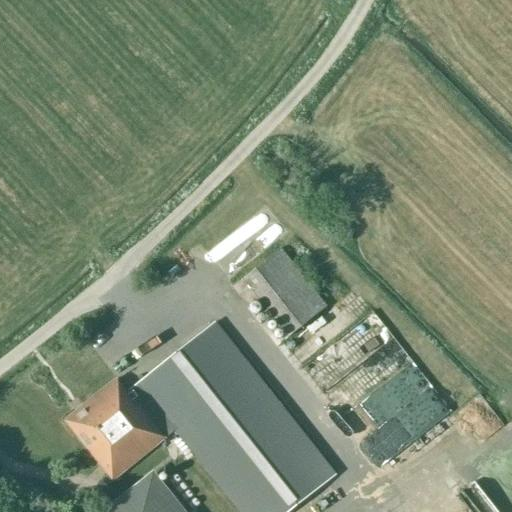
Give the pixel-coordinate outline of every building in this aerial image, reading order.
[(243,233),(257,221),(239,201),(226,213),(243,233)] [(189,246),(209,263),(231,238),(211,221),(189,246)] [(242,280),(289,338),(326,307),(280,249),(242,280)] [(184,260),(148,284),(154,294),(190,270),(184,260)] [(354,294),(307,335),(319,349),(366,308),(354,294)] [(369,311),(299,373),(316,393),(387,331),(369,311)] [(64,421),(109,477),(171,426),(239,511),(289,511),(336,475),(215,323),(126,392),(116,379),(64,421)] [(394,338),(320,392),(345,425),(362,412),(374,429),(360,439),(392,483),(449,442),(435,424),(450,413),(394,338)] [(67,376),(74,387),(86,380),(79,369),(67,376)] [(511,511),(511,480),(504,467),(466,491),(478,511),(511,511)] [(177,511),(152,479),(132,494),(110,511),(177,511)] [(403,511),(394,502),(382,511),(403,511)]
